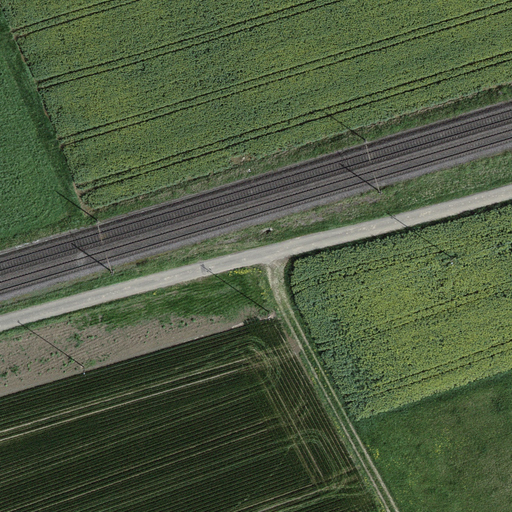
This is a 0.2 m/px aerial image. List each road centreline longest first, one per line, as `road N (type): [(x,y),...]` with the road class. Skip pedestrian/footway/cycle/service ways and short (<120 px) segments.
road 1 (unclassified): [(0,322),(511,188)]
road 2 (track): [(392,511),(276,292),(266,249)]
